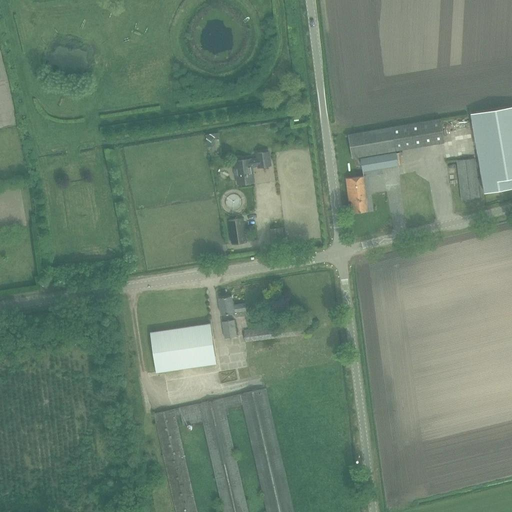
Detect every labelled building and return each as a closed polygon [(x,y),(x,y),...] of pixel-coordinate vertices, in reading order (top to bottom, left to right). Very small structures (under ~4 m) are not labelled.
[(511,106),(471,113),(485,193),(511,188),(511,106)] [(446,142),(442,118),(349,132),(353,156),(446,142)] [(202,129),(203,140),(213,139),(212,127),(202,129)] [(237,176),(238,184),(254,182),(252,166),(258,165),(259,167),(270,165),(269,152),(257,153),(257,159),(251,160),(251,159),(235,161),(236,168),(233,168),(233,169),(234,169),(235,175),(234,175),(234,176),(237,176)] [(399,166),(397,152),(361,157),(363,171),(399,166)] [(457,160),(459,176),(462,200),(479,198),(478,188),(474,158),(457,160)] [(364,176),(356,177),(346,178),(349,201),(351,200),(353,213),(368,211),(364,176)] [(229,220),(232,244),(247,242),(243,218),(229,220)] [(282,227),(270,229),(272,245),(285,244),(282,227)] [(221,314),(234,312),(235,317),(247,315),(245,303),(233,305),(232,296),(219,298),(221,314)] [(222,321),(225,338),(236,336),(234,320),(222,321)] [(210,323),(151,332),(156,372),(181,368),(192,366),(192,367),(216,363),(210,323)] [(303,323),(293,324),(243,331),(245,341),(304,333),(303,323)] [(196,511),(175,416),(181,414),(183,425),(203,421),(223,511),(248,511),(224,409),(243,404),(267,511),(293,511),(265,388),(154,414),(176,511),(196,511)]
